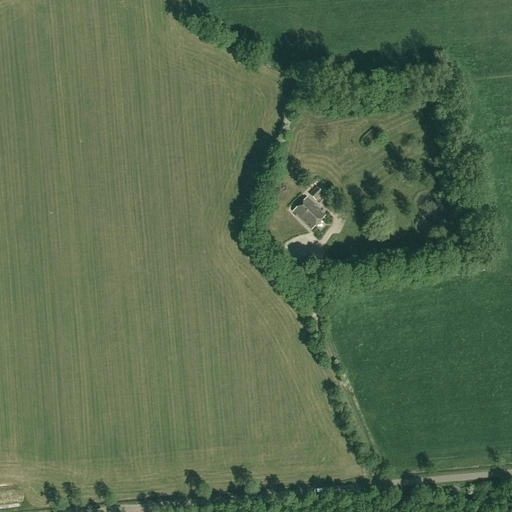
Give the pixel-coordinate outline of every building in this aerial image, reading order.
[(373,148),(382,138),(374,131),(366,140),(373,148)] [(315,201),(323,193),(317,186),(309,194),(315,201)] [(311,230),(325,216),(307,198),(292,212),(311,230)] [(282,269),(291,259),(279,248),(269,257),(282,269)] [(299,282),(303,269),(294,266),(289,278),(299,282)]
